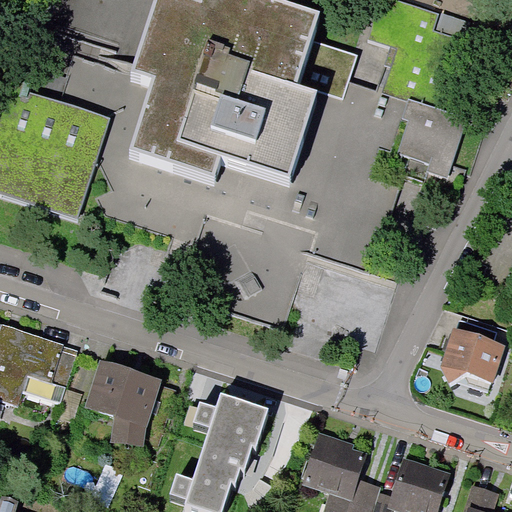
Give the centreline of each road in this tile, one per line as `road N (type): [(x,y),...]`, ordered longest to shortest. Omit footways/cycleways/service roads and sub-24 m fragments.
road 1 (residential): [(0,286),(400,419)]
road 2 (residential): [(400,419),(511,172)]
